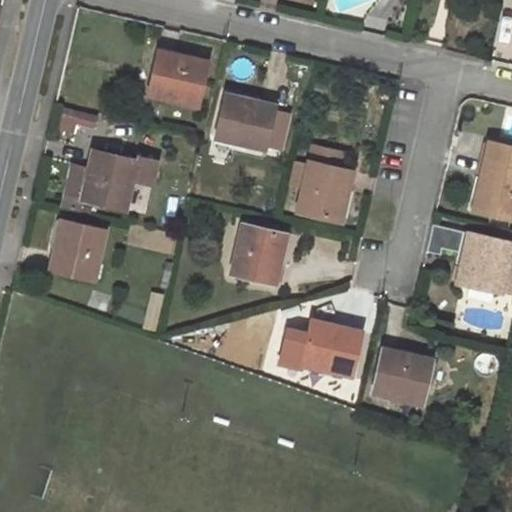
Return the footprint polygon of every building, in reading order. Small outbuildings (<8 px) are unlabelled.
[(158,50),(149,93),(196,104),(206,61),(158,50)] [(246,144),(264,147),(269,123),(273,105),(225,94),(211,156),(241,162),(246,144)] [(299,118),(297,131),(306,133),(308,119),(299,118)] [(283,126),(269,123),(264,147),(278,150),(283,126)] [(511,147),(488,142),(473,207),(511,215),(511,147)] [(297,210),(339,220),(351,171),(338,168),(332,167),(335,151),(311,145),(297,210)] [(92,150),(88,171),(82,198),(124,208),(131,177),(151,181),(155,161),(135,156),(135,159),(92,150)] [(332,167),(338,168),(342,152),(335,151),(332,167)] [(72,167),(63,206),(79,210),(80,205),(82,198),(88,171),(72,167)] [(196,182),(193,195),(205,198),(207,185),(196,182)] [(62,220),(50,269),(93,278),(104,229),(62,220)] [(243,223),(232,272),(275,281),(285,233),(243,223)] [(458,251),(463,231),(432,223),(426,250),(440,253),(441,247),(458,251)] [(463,231),(458,251),(463,252),(468,232),(463,231)] [(463,252),(457,280),(500,290),(504,273),(508,252),(511,241),(468,232),(463,252)] [(511,274),(504,273),(500,290),(511,292),(511,274)] [(147,303),(141,328),(155,331),(160,307),(147,303)] [(287,328),(279,362),(300,366),(301,364),(350,374),(360,330),(311,319),(308,333),(287,328)] [(382,349),(372,393),(420,403),(430,360),(382,349)]
